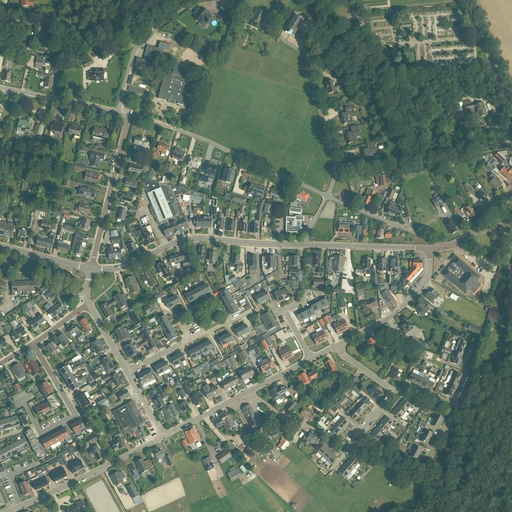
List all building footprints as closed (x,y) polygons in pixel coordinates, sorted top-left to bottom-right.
[(193,18),(196,20),(196,21),(197,22),(198,22),(200,24),(203,21),(206,24),(212,17),(208,14),(209,13),(202,8),(193,18)] [(253,15),(251,20),(262,25),(267,15),(256,9),(253,15)] [(267,19),(274,22),(278,13),(271,9),(267,19)] [(223,24),(231,14),(225,10),(218,19),(223,24)] [(246,11),(243,17),(251,20),(253,15),(246,11)] [(304,20),(295,15),(284,32),(294,38),(298,40),(301,35),(297,33),(304,20)] [(47,31),(42,31),(35,30),(35,37),(41,37),(41,41),(46,42),(47,38),(47,31)] [(145,55),(146,55),(153,57),(161,59),(163,50),(169,52),(171,45),(160,42),(158,48),(147,45),(145,55)] [(42,57),(42,54),(44,55),(45,50),(43,50),(43,48),(37,46),(36,55),(42,57)] [(153,57),(146,55),(145,57),(144,57),(144,59),(145,59),(145,60),(137,58),(135,67),(145,69),(145,67),(150,68),(153,57)] [(37,57),(35,68),(42,70),(44,58),(37,57)] [(85,68),(87,67),(93,64),(90,59),(84,62),(82,63),(85,68)] [(53,60),(51,70),(54,71),(54,72),(58,73),(60,61),(53,60)] [(174,67),(172,77),(164,75),(158,99),(166,101),(166,99),(178,102),(177,104),(185,106),(192,82),(184,80),(186,70),(174,67)] [(91,72),(91,82),(103,81),(103,72),(97,72),(97,69),(92,70),(92,72),(91,72)] [(9,74),(9,72),(5,71),(5,73),(3,81),(9,82),(11,74),(9,74)] [(48,74),(39,73),(38,77),(46,79),(44,87),(51,89),(53,80),(54,75),(51,74),(51,71),(49,71),(48,74)] [(333,82),(326,83),(328,94),(335,92),(335,90),(340,89),(339,85),(334,87),(333,82)] [(463,105),(465,112),(474,109),(475,108),(478,118),(487,115),(484,103),(474,105),(475,106),(473,106),(472,102),(471,102),(463,105)] [(346,114),(340,115),(340,116),(341,115),(343,124),(342,125),(348,124),(348,123),(352,122),(352,121),(350,122),(349,118),(356,116),(354,107),(351,107),(350,104),(344,106),(345,108),(344,108),(345,109),(346,114)] [(18,129),(24,131),(23,134),(30,136),(30,133),(34,133),(34,131),(31,130),(32,124),(31,123),(32,119),(28,118),(27,122),(24,121),(24,122),(20,121),(18,129)] [(50,131),(55,132),(54,134),(55,135),(60,137),(61,136),(62,133),(64,124),(52,121),(50,131)] [(82,127),(70,124),(68,133),(80,136),(82,127)] [(44,126),(36,125),(34,131),(34,133),(34,134),(41,136),(44,126)] [(361,136),(359,126),(349,128),(349,129),(350,128),(351,133),(344,134),(344,135),(346,134),(348,144),(347,144),(353,143),(353,142),(357,141),(355,141),(354,137),(361,136)] [(102,140),(107,141),(109,135),(112,135),(112,132),(109,131),(105,129),(105,130),(95,128),(93,132),(93,134),(92,134),(92,135),(93,135),(92,136),(103,139),(102,140)] [(135,138),(134,144),(143,146),(142,147),(146,148),(147,147),(149,141),(145,140),(145,139),(139,138),(139,139),(135,138)] [(377,152),(375,142),(365,145),(366,145),(367,150),(361,151),(362,151),(364,160),(363,160),(363,161),(369,159),(369,158),(373,157),(372,158),(371,154),(377,152)] [(165,155),(168,147),(159,144),(157,150),(162,151),(161,154),(165,155)] [(185,154),(183,153),(183,151),(176,148),(172,158),(178,160),(178,161),(183,163),(184,160),(183,159),(184,157),(185,156),(184,156),(185,154)] [(105,156),(92,152),(90,157),(93,157),(91,166),(97,168),(98,168),(98,166),(100,159),(103,160),(105,156)] [(511,158),(509,161),(508,160),(506,162),(497,153),(496,154),(495,153),(492,157),(497,162),(497,161),(504,168),(500,172),(501,173),(501,174),(503,176),(503,175),(505,177),(504,177),(506,179),(507,180),(511,175),(511,174),(511,158)] [(194,157),(191,156),(188,166),(195,167),(194,170),(196,171),(197,168),(198,168),(199,165),(200,166),(201,163),(199,163),(200,160),(194,158),(194,157)] [(497,162),(492,157),(490,158),(486,162),(489,166),(494,161),(496,163),(497,162)] [(209,164),(208,164),(204,176),(201,175),(199,181),(207,183),(209,176),(213,177),(214,176),(215,176),(216,172),(215,172),(216,166),(213,165),(213,164),(209,163),(209,164)] [(488,164),(485,167),(491,173),(493,170),(488,164)] [(130,165),(128,173),(140,176),(142,168),(130,165)] [(234,171),(225,169),(222,181),(230,184),(234,171)] [(100,175),(87,172),(84,180),(92,182),(92,181),(98,183),(100,175)] [(492,180),(490,183),(496,189),(494,191),(495,191),(501,184),(497,180),(498,179),(493,174),(489,177),(492,180)] [(375,176),(377,187),(387,186),(385,175),(375,176)] [(125,186),(130,188),(134,189),(137,189),(138,185),(136,184),(136,181),(127,179),(125,186)] [(145,181),(142,190),(146,190),(147,194),(149,198),(153,206),(151,207),(150,209),(153,217),(155,218),(157,223),(159,222),(159,223),(163,221),(165,226),(162,228),(164,232),(166,237),(173,234),(167,220),(170,218),(172,217),(173,217),(168,206),(161,188),(159,185),(159,183),(145,181)] [(186,218),(184,213),(184,212),(183,212),(177,198),(175,199),(174,197),(182,194),(183,196),(189,193),(188,191),(187,192),(186,190),(170,186),(159,183),(159,185),(161,188),(168,206),(173,217),(172,217),(170,218),(167,220),(173,234),(174,235),(178,234),(178,232),(178,234),(181,233),(180,231),(181,231),(182,232),(186,231),(185,229),(187,228),(186,225),(189,223),(186,218)] [(255,196),(259,185),(251,183),(248,194),(255,196)] [(467,194),(468,193),(470,192),(471,192),(466,184),(462,186),(467,194)] [(265,187),(259,185),(255,196),(262,198),(265,187)] [(78,195),(84,196),(94,199),(96,191),(80,187),(78,195)] [(273,188),(270,195),(274,196),(273,199),(278,201),(281,191),(273,188)] [(371,191),(368,189),(365,196),(362,203),(369,206),(372,199),(375,192),(371,191)] [(298,190),(294,196),(301,200),(300,202),(307,206),(311,198),(308,197),(309,195),(298,190)] [(389,190),(385,199),(391,201),(395,192),(389,190)] [(487,197),(481,190),(477,194),(479,196),(477,198),(484,205),(488,201),(486,198),(487,197)] [(123,194),(121,200),(121,203),(125,204),(125,201),(132,203),(133,196),(123,194)] [(439,206),(443,204),(442,204),(446,202),(442,196),(432,201),(436,208),(439,206)] [(389,205),(386,213),(391,215),(395,207),(396,204),(396,203),(391,201),(389,204),(389,205)] [(76,212),(78,212),(85,214),(85,213),(90,214),(92,207),(84,205),(80,204),(79,208),(77,208),(76,212)] [(395,207),(391,215),(396,217),(400,209),(401,207),(396,204),(395,207)] [(463,213),(464,212),(468,216),(469,216),(471,218),(476,214),(468,207),(467,208),(465,206),(461,211),(463,213)] [(124,221),(126,211),(119,209),(118,213),(119,214),(117,219),(121,220),(121,221),(122,221),(124,221)] [(224,215),(218,214),(216,230),(223,231),(224,218),(227,218),(228,210),(224,209),(224,215)] [(286,230),(286,233),(289,233),(289,234),(291,234),(292,233),(297,233),(298,233),(301,230),(301,228),(301,221),(304,221),(304,217),(297,217),(297,218),(289,218),(286,218),(286,224),(286,230)] [(203,218),(203,220),(203,228),(211,228),(211,218),(203,218)] [(81,229),(84,229),(88,230),(90,223),(83,221),(80,220),(79,223),(82,224),(81,229)] [(42,221),(41,228),(51,231),(53,223),(42,221)] [(236,222),(229,221),(228,231),(234,232),(236,222)] [(454,225),(451,221),(445,224),(447,228),(448,228),(451,235),(457,232),(453,225),(454,225)] [(339,226),(338,232),(349,233),(349,232),(349,226),(349,223),(339,223),(339,226)] [(14,225),(7,224),(5,232),(4,236),(11,238),(14,225)] [(142,229),(149,244),(150,244),(151,244),(152,243),(153,242),(149,233),(147,231),(145,225),(141,227),(142,229)] [(141,226),(137,228),(138,231),(140,237),(145,246),(146,246),(148,245),(149,244),(142,229),(141,227),(141,226)] [(20,230),(19,232),(17,241),(24,243),(24,239),(25,239),(27,232),(20,230)] [(373,230),(372,234),(377,235),(377,238),(383,239),(383,237),(383,232),(383,231),(377,230),(373,230)] [(76,234),(73,249),(76,249),(75,254),(77,254),(77,255),(80,256),(80,255),(82,255),(84,248),(81,247),(82,244),(82,242),(84,236),(79,235),(76,234)] [(44,247),(46,239),(38,237),(36,246),(44,247)] [(65,244),(64,245),(63,244),(64,242),(59,241),(58,245),(59,245),(57,251),(65,253),(66,250),(68,250),(69,250),(70,247),(69,245),(65,244)] [(130,245),(128,246),(131,252),(137,250),(134,243),(133,243),(132,241),(129,242),(130,245)] [(196,254),(195,260),(204,261),(204,256),(205,248),(199,248),(198,250),(198,254),(198,255),(196,254)] [(113,250),(114,258),(121,257),(120,249),(113,250)] [(185,253),(178,255),(181,263),(182,263),(184,267),(191,265),(190,260),(187,260),(187,259),(185,253)] [(175,265),(181,263),(178,255),(169,258),(171,264),(174,262),(175,265)] [(231,263),(230,267),(235,268),(234,272),(242,273),(243,265),(240,265),(240,261),(239,261),(240,256),(233,256),(232,263),(231,263)] [(273,257),(273,256),(261,257),(262,268),(261,269),(267,279),(277,274),(275,270),(274,269),(275,269),(275,257),(273,257)] [(289,266),(289,270),(298,270),(298,267),(299,257),(298,257),(298,256),(291,256),(291,257),(291,262),(288,262),(288,266),(289,266)] [(308,265),(313,266),(317,266),(317,269),(317,273),(320,273),(320,257),(316,257),(316,256),(314,256),(314,257),(313,257),(313,259),(308,259),(308,265)] [(333,258),(330,258),(328,276),(332,277),(333,272),(342,273),(343,265),(344,265),(345,257),(334,256),(333,258)] [(453,263),(453,264),(452,263),(447,269),(448,270),(443,275),(466,295),(469,291),(474,295),(482,285),(477,281),(481,277),(458,258),(453,263)] [(375,274),(372,275),(372,270),(370,269),(370,261),(369,261),(369,260),(367,260),(366,261),(363,260),(363,265),(362,268),(356,268),(356,273),(362,273),(365,274),(365,275),(370,275),(370,278),(372,278),(372,288),(378,287),(378,286),(378,284),(377,280),(377,274),(375,274)] [(409,268),(413,268),(404,278),(409,282),(420,271),(420,269),(421,269),(422,268),(422,261),(421,261),(421,260),(418,260),(410,260),(409,268)] [(163,262),(156,266),(159,273),(162,272),(164,275),(163,276),(165,279),(167,278),(169,282),(172,280),(171,279),(174,278),(171,271),(168,272),(163,262)] [(298,271),(298,270),(289,270),(289,276),(289,280),(284,280),(284,281),(286,281),(289,281),(292,281),(298,282),(303,282),(303,271),(298,271)] [(155,284),(148,271),(141,275),(145,281),(147,280),(151,287),(155,284)] [(58,272),(57,278),(69,281),(70,275),(58,272)] [(182,274),(175,278),(178,283),(185,279),(182,274)] [(225,276),(226,282),(226,285),(231,283),(236,280),(234,275),(229,278),(228,275),(225,276)] [(135,280),(134,281),(133,277),(125,280),(127,287),(130,286),(132,293),(139,291),(137,284),(136,284),(135,280)] [(238,284),(241,290),(243,289),(238,279),(233,282),(235,286),(238,284)] [(207,284),(201,287),(205,295),(211,292),(207,284)] [(507,289),(508,287),(505,286),(499,284),(498,290),(497,289),(494,297),(503,299),(503,297),(504,294),(506,294),(507,291),(506,291),(507,289)] [(380,289),(382,294),(382,295),(385,299),(389,303),(394,298),(387,290),(386,291),(384,289),(384,286),(378,286),(378,289),(380,289)] [(201,287),(196,290),(200,297),(205,295),(201,287)] [(279,289),(280,292),(284,300),(285,299),(286,300),(288,298),(290,297),(286,288),(283,290),(282,288),(281,288),(279,289)] [(429,292),(425,297),(431,302),(431,301),(432,303),(436,298),(437,299),(440,296),(435,292),(432,289),(429,292)] [(196,290),(191,293),(195,300),(200,297),(196,290)] [(221,294),(220,294),(223,300),(230,296),(228,290),(221,294)] [(265,291),(260,294),(264,302),(269,299),(265,291)] [(284,300),(280,292),(274,294),(279,303),(280,302),(281,302),(284,301),(283,300),(284,300)] [(191,293),(185,296),(189,303),(195,300),(191,293)] [(130,306),(124,296),(122,297),(120,294),(115,296),(117,299),(108,304),(107,303),(101,306),(107,318),(110,317),(111,320),(115,318),(113,315),(114,315),(109,307),(117,303),(120,309),(125,306),(126,308),(130,306)] [(264,302),(260,294),(255,297),(258,305),(264,302)] [(176,296),(170,299),(174,306),(180,303),(176,296)] [(230,296),(223,300),(226,305),(233,301),(235,300),(234,297),(232,299),(230,296)] [(319,299),(317,300),(317,301),(321,309),(328,305),(324,297),(319,300),(319,299)] [(170,299),(165,302),(169,309),(174,306),(170,299)] [(372,312),(370,308),(371,307),(372,308),(377,305),(374,299),(367,303),(367,302),(359,306),(361,309),(362,309),(365,315),(372,312)] [(52,306),(59,314),(64,309),(63,308),(64,307),(59,300),(54,304),(55,304),(54,305),(52,306)] [(233,301),(226,305),(229,310),(236,306),(238,305),(237,303),(235,304),(233,301)] [(312,303),(309,304),(311,307),(315,314),(314,313),(321,309),(317,301),(312,304),(312,303)] [(418,315),(419,316),(422,318),(424,316),(428,311),(428,310),(429,308),(427,306),(425,308),(420,303),(415,309),(420,313),(418,315)] [(152,304),(147,307),(143,309),(147,315),(155,310),(152,304)] [(51,307),(47,311),(53,318),(59,314),(52,306),(51,307)] [(236,306),(229,310),(231,316),(239,312),(236,306)] [(486,306),(485,311),(489,312),(488,316),(497,319),(500,310),(490,307),(486,306)] [(305,309),(303,310),(304,311),(303,311),(307,318),(315,314),(311,307),(306,310),(305,309)] [(298,312),(296,314),(300,322),(307,318),(303,311),(299,314),(298,312)] [(269,312),(260,316),(264,324),(272,320),(269,315),(270,314),(269,312)] [(138,320),(134,313),(130,316),(133,322),(135,322),(137,325),(141,323),(138,320)] [(36,320),(35,320),(39,326),(45,321),(41,316),(38,318),(37,316),(35,317),(34,318),(36,320)] [(157,320),(156,321),(157,323),(159,322),(161,325),(168,321),(165,316),(158,320),(157,320)] [(407,330),(412,326),(406,317),(401,321),(403,324),(399,327),(403,332),(407,329),(407,330)] [(88,332),(88,331),(90,329),(88,326),(89,325),(85,319),(80,322),(84,328),(81,330),(85,334),(88,332)] [(272,320),(264,324),(268,331),(276,327),(273,322),(274,321),(273,319),(272,320)] [(35,320),(30,324),(34,330),(39,326),(35,320)] [(343,320),(338,322),(343,332),(348,329),(346,325),(343,320)] [(161,325),(159,326),(160,328),(162,327),(164,330),(171,327),(168,321),(161,325)] [(338,322),(333,325),(336,330),(338,334),(343,332),(338,322)] [(482,329),(470,323),(467,329),(479,334),(482,329)] [(15,329),(21,338),(27,334),(21,325),(18,327),(17,328),(15,329)] [(120,328),(115,331),(118,336),(127,331),(127,330),(126,329),(123,330),(123,329),(123,328),(123,327),(123,326),(122,326),(122,325),(121,325),(121,326),(120,326),(120,327),(120,328)] [(246,325),(240,328),(244,335),(249,332),(246,325)] [(77,336),(76,337),(80,342),(84,339),(85,338),(84,337),(81,333),(80,334),(77,331),(78,331),(74,326),(68,331),(72,335),(75,333),(77,336)] [(171,327),(164,330),(167,336),(174,332),(171,327)] [(244,335),(240,328),(235,331),(238,338),(244,335)] [(13,331),(14,334),(11,336),(15,341),(21,338),(15,329),(14,330),(15,330),(13,331)] [(127,331),(118,336),(121,342),(123,341),(128,338),(127,338),(129,337),(130,336),(129,333),(128,332),(127,331)] [(146,331),(141,334),(143,337),(145,340),(146,340),(150,337),(146,332),(146,331)] [(322,331),(317,333),(322,343),(327,340),(322,331)] [(174,332),(167,336),(169,341),(170,341),(176,338),(177,337),(174,332)] [(317,345),(322,343),(317,333),(312,336),(317,345)] [(229,334),(224,336),(227,344),(233,341),(229,334)] [(58,339),(61,343),(64,347),(69,343),(67,340),(63,335),(58,339)] [(224,336),(218,339),(222,347),(227,344),(224,336)] [(426,342),(412,337),(410,343),(423,349),(426,342)] [(367,342),(362,345),(364,349),(370,347),(370,348),(372,350),(377,347),(376,345),(373,338),(370,340),(369,339),(368,340),(368,341),(367,341),(367,342)] [(0,342),(0,345),(2,349),(8,346),(5,340),(0,342)] [(457,345),(465,349),(467,343),(459,340),(457,345)] [(91,352),(101,346),(98,341),(91,344),(93,347),(90,349),(91,352)] [(156,347),(152,341),(148,343),(151,350),(156,347)] [(209,341),(204,344),(208,351),(213,348),(209,341)] [(70,345),(75,352),(78,349),(73,342),(70,345)] [(52,343),(46,347),(51,354),(56,350),(52,343)] [(126,347),(124,348),(127,353),(137,348),(138,347),(137,345),(133,347),(131,344),(126,347)] [(204,344),(199,347),(202,354),(208,351),(204,344)] [(242,351),(240,347),(239,345),(234,348),(236,351),(232,353),(234,356),(237,354),(242,351)] [(457,345),(455,351),(463,354),(465,349),(457,345)] [(104,351),(101,346),(91,352),(92,354),(96,352),(97,355),(104,351)] [(199,347),(193,350),(197,357),(202,354),(199,347)] [(289,347),(284,350),(289,359),(293,356),(289,347)] [(137,348),(127,353),(130,359),(131,358),(137,355),(136,353),(139,351),(137,349),(137,348)] [(193,350),(188,353),(192,360),(197,357),(193,350)] [(249,358),(245,350),(240,353),(244,360),(249,358)] [(284,350),(279,352),(284,362),(289,359),(284,350)] [(463,354),(455,351),(452,357),(461,360),(463,354)] [(184,364),(183,362),(185,361),(182,354),(176,356),(180,363),(181,366),(184,364)] [(218,359),(213,362),(214,364),(223,359),(220,354),(217,356),(218,359)] [(174,366),(180,363),(176,356),(171,359),(174,366)] [(26,365),(27,364),(32,372),(31,373),(33,376),(39,373),(37,370),(38,369),(34,362),(33,362),(30,357),(24,361),(26,365)] [(102,365),(96,368),(97,370),(101,368),(111,362),(110,360),(109,360),(108,357),(105,359),(101,361),(100,361),(102,365)] [(236,364),(232,357),(228,359),(232,366),(236,364)] [(461,360),(452,357),(450,362),(458,366),(461,360)] [(269,358),(264,361),(268,370),(273,368),(269,358)] [(221,368),(226,365),(228,368),(231,366),(227,359),(224,361),(219,364),(221,368)] [(325,363),(329,370),(331,374),(337,371),(335,367),(333,363),(333,364),(331,360),(325,363)] [(81,367),(82,369),(87,366),(84,361),(71,369),(72,370),(73,372),(81,367)] [(263,373),(268,370),(264,361),(259,364),(263,373)] [(102,369),(101,370),(102,372),(104,371),(106,370),(107,372),(113,368),(114,368),(112,365),(113,364),(111,362),(101,368),(102,369)] [(165,362),(160,365),(164,372),(166,371),(169,369),(165,362)] [(204,371),(210,368),(209,366),(207,362),(201,365),(204,371)] [(24,373),(19,364),(13,367),(16,372),(15,372),(18,377),(24,373)] [(60,370),(63,376),(70,372),(72,370),(71,369),(69,365),(60,370)] [(164,372),(160,365),(155,368),(158,375),(164,372)] [(201,365),(198,367),(193,370),(196,375),(204,371),(201,365)] [(245,370),(249,378),(254,375),(250,367),(245,370)] [(393,367),(390,373),(393,375),(391,378),(398,381),(399,379),(400,378),(402,374),(398,371),(399,369),(393,367)] [(145,371),(143,373),(148,383),(155,379),(152,376),(152,375),(149,371),(149,370),(146,372),(145,371)] [(249,378),(245,370),(239,373),(243,381),(249,378)] [(2,375),(5,381),(7,384),(13,380),(11,377),(7,371),(2,375)] [(299,376),(298,377),(300,381),(301,380),(303,384),(304,386),(310,383),(309,381),(308,379),(310,378),(311,380),(318,376),(316,371),(308,375),(309,376),(307,377),(305,373),(299,376)] [(70,372),(63,376),(66,381),(73,377),(71,374),(70,372)] [(454,372),(451,377),(459,381),(462,375),(454,372)] [(148,383),(143,373),(141,374),(142,375),(138,376),(141,382),(143,386),(148,383)] [(412,373),(408,380),(414,383),(418,375),(412,373)] [(112,381),(110,382),(111,384),(120,379),(117,374),(111,377),(113,380),(112,381)] [(230,375),(226,377),(227,378),(228,380),(232,387),(238,384),(234,377),(233,377),(231,378),(230,375)] [(359,379),(353,375),(349,382),(354,386),(359,379)] [(418,375),(414,383),(419,386),(423,378),(418,375)] [(423,378),(419,386),(425,389),(429,381),(430,378),(424,376),(423,378)] [(66,381),(69,386),(76,382),(73,377),(66,381)] [(449,383),(457,386),(459,381),(451,377),(449,383)] [(224,382),(222,383),(225,391),(231,387),(232,387),(228,380),(227,378),(223,380),(224,382)] [(120,379),(111,384),(112,386),(112,387),(115,386),(116,385),(117,388),(123,385),(120,379)] [(429,381),(425,389),(430,391),(434,383),(429,381)] [(39,386),(42,392),(49,387),(47,382),(39,386)] [(79,388),(76,382),(69,386),(72,391),(79,388)] [(288,388),(295,392),(298,387),(292,383),(288,388)] [(449,383),(447,388),(455,392),(457,386),(449,383)] [(18,384),(13,387),(17,393),(22,390),(18,384)] [(214,397),(210,389),(208,385),(202,388),(204,392),(208,400),(214,397)] [(210,389),(214,397),(220,394),(216,386),(210,389)] [(285,386),(277,390),(280,396),(284,398),(287,396),(285,393),(288,392),(285,386)] [(352,389),(350,391),(351,393),(353,391),(357,394),(361,390),(356,386),(353,390),(352,389)] [(378,390),(374,386),(368,393),(376,400),(381,394),(378,391),(378,390)] [(52,392),(49,387),(42,392),(44,397),(45,396),(46,398),(50,396),(49,394),(52,392)] [(455,392),(447,388),(444,394),(452,398),(455,392)] [(276,389),(270,391),(272,395),(272,396),(271,396),(272,398),(273,398),(274,398),(274,399),(275,398),(276,401),(280,399),(281,400),(282,399),(284,398),(280,396),(277,390),(276,389)] [(130,396),(126,390),(118,395),(121,401),(130,396)] [(356,397),(351,393),(350,391),(348,394),(351,397),(354,400),(356,397)] [(46,398),(48,402),(48,401),(50,405),(48,406),(50,410),(52,409),(54,408),(54,409),(58,407),(57,405),(59,403),(57,400),(56,400),(53,394),(52,393),(52,392),(49,394),(50,396),(46,398)] [(87,392),(84,394),(84,393),(76,398),(78,401),(79,404),(90,397),(87,392)] [(159,398),(153,401),(155,404),(156,404),(159,409),(165,405),(163,401),(163,402),(161,400),(166,397),(164,392),(157,395),(159,398)] [(202,403),(198,394),(192,398),(196,406),(202,403)] [(90,397),(79,404),(80,406),(81,406),(83,409),(90,404),(89,401),(91,400),(94,398),(93,395),(90,397)] [(107,400),(105,397),(96,402),(98,406),(107,400)] [(361,401),(367,407),(371,402),(365,397),(362,399),(361,401)] [(180,402),(181,404),(180,405),(184,412),(184,411),(185,412),(187,411),(187,410),(189,409),(187,405),(188,404),(186,401),(185,402),(184,399),(180,402)] [(404,399),(400,404),(407,410),(409,407),(412,410),(414,408),(404,399)] [(48,401),(48,402),(46,402),(40,405),(44,413),(50,410),(48,406),(50,405),(48,401)] [(140,425),(145,423),(133,401),(113,412),(122,430),(128,426),(131,431),(140,425)] [(339,410),(342,406),(337,401),(334,405),(339,410)] [(356,406),(363,411),(367,407),(361,401),(356,406)] [(291,402),(285,408),(290,413),(296,406),(291,402)] [(326,405),(320,402),(317,407),(323,410),(326,405)] [(166,408),(163,410),(164,411),(166,416),(168,420),(169,420),(175,417),(176,416),(177,417),(179,416),(178,415),(179,415),(177,411),(173,404),(167,407),(169,409),(167,410),(166,408)] [(400,404),(396,409),(403,415),(406,412),(408,414),(410,412),(407,410),(400,404)] [(39,416),(44,413),(40,405),(35,408),(39,416)] [(261,427),(259,423),(250,405),(242,409),(253,431),(261,427)] [(352,410),(359,416),(363,411),(356,406),(352,410)] [(300,415),(311,420),(315,413),(304,408),(300,415)] [(346,412),(348,415),(355,420),(359,416),(352,410),(350,408),(346,412)] [(403,415),(396,409),(392,413),(402,422),(404,420),(401,418),(403,415)] [(271,412),(261,417),(264,423),(266,426),(275,422),(274,419),(271,412)] [(228,413),(221,417),(213,421),(217,429),(224,425),(227,430),(230,428),(231,429),(233,428),(233,427),(235,425),(231,416),(230,417),(228,413)] [(338,421),(345,427),(349,422),(339,414),(337,416),(340,418),(338,421)] [(436,414),(433,420),(441,424),(444,419),(444,418),(436,414)] [(17,415),(11,417),(14,427),(20,425),(19,422),(18,418),(17,415)] [(18,418),(19,422),(21,422),(24,427),(29,425),(27,422),(28,421),(25,415),(19,418),(18,418)] [(8,429),(14,427),(11,417),(5,419),(8,429)] [(386,417),(382,421),(389,427),(392,425),(395,427),(396,425),(386,417)] [(0,422),(3,430),(8,429),(5,419),(0,420),(0,422)] [(441,424),(433,420),(430,425),(438,429),(441,424)] [(76,423),(80,431),(81,433),(86,430),(81,421),(76,423)] [(345,427),(338,421),(335,423),(333,421),(331,423),(334,425),(341,432),(345,427)] [(389,427),(382,421),(378,426),(390,436),(392,434),(387,430),(389,427)] [(80,431),(76,423),(71,426),(75,434),(80,431)] [(425,430),(424,429),(425,426),(419,423),(418,426),(421,428),(418,433),(430,439),(433,434),(425,430)] [(140,425),(131,431),(133,434),(135,432),(139,439),(141,438),(147,435),(143,428),(142,427),(140,425)] [(341,432),(334,425),(331,428),(328,425),(327,427),(337,436),(341,432)] [(378,426),(375,431),(382,437),(384,434),(389,438),(390,436),(378,426)] [(194,428),(185,432),(190,444),(199,440),(194,428)] [(28,434),(26,435),(36,455),(39,454),(40,457),(45,454),(43,451),(45,449),(41,442),(39,443),(32,429),(27,432),(28,434)] [(65,429),(60,431),(65,439),(70,437),(65,429)] [(270,434),(272,440),(279,436),(277,431),(273,432),(272,429),(268,431),(270,434)] [(113,439),(115,441),(115,442),(111,444),(114,449),(118,447),(119,449),(120,448),(120,449),(122,448),(122,447),(124,446),(121,438),(119,436),(121,435),(120,432),(118,433),(117,430),(114,432),(115,434),(113,435),(115,438),(113,439)] [(60,431),(56,434),(60,442),(65,439),(60,431)] [(382,437),(375,431),(371,435),(381,444),(382,442),(380,439),(382,437)] [(417,439),(420,441),(427,445),(428,445),(427,445),(430,439),(418,433),(416,437),(418,438),(417,439)] [(56,434),(51,436),(55,444),(60,442),(56,434)] [(305,436),(302,443),(306,445),(308,442),(316,446),(319,441),(319,440),(320,438),(315,436),(310,434),(308,438),(305,436)] [(98,440),(95,435),(88,439),(90,444),(98,440)] [(245,438),(256,450),(259,447),(248,435),(245,438)] [(51,436),(46,439),(50,447),(55,444),(51,436)] [(255,440),(261,448),(265,444),(259,436),(255,440)] [(21,441),(19,442),(24,451),(29,448),(29,447),(24,438),(23,439),(21,439),(21,440),(21,441)] [(46,439),(41,441),(41,442),(45,449),(50,447),(46,439)] [(282,442),(279,446),(284,450),(289,444),(285,440),(283,439),(281,441),(282,442)] [(24,451),(19,442),(18,441),(17,441),(15,442),(15,443),(15,444),(13,445),(18,454),(24,451)] [(237,457),(240,454),(228,442),(226,445),(237,457)] [(18,454),(13,445),(13,444),(12,444),(10,445),(9,446),(10,447),(8,448),(13,457),(18,454)] [(319,459),(322,457),(328,449),(323,445),(317,452),(318,453),(315,455),(319,459)] [(409,445),(407,448),(409,449),(420,455),(422,450),(423,450),(415,445),(414,447),(411,446),(409,445)] [(71,448),(68,450),(69,453),(71,455),(73,454),(78,451),(76,446),(71,448)] [(103,458),(99,451),(97,446),(91,449),(89,451),(92,456),(94,455),(98,461),(103,458)] [(13,457),(8,448),(7,447),(6,447),(4,448),(4,449),(4,450),(2,451),(7,460),(13,457)] [(160,449),(154,452),(157,457),(158,460),(161,458),(165,456),(164,454),(163,454),(160,449)] [(327,461),(333,454),(328,449),(322,457),(327,461)] [(417,460),(420,455),(409,449),(407,453),(410,454),(409,456),(417,460)] [(64,455),(69,453),(68,450),(67,450),(60,454),(60,456),(61,457),(63,460),(65,466),(68,465),(64,455)] [(226,450),(216,458),(221,464),(231,457),(226,450)] [(333,454),(327,461),(331,465),(338,458),(333,454)] [(174,465),(169,455),(165,457),(170,466),(174,465)] [(347,462),(354,468),(358,463),(351,457),(347,462)] [(73,460),(74,463),(79,471),(81,470),(84,468),(80,460),(77,462),(76,459),(73,460)] [(153,467),(149,460),(148,461),(145,463),(142,459),(136,462),(138,468),(137,468),(139,471),(140,471),(142,474),(148,471),(148,470),(153,467)] [(211,461),(203,464),(206,472),(214,468),(211,461)] [(343,467),(350,473),(353,475),(357,470),(354,468),(347,462),(343,467)] [(0,482),(1,484),(8,480),(1,463),(0,463),(0,482)] [(79,471),(74,463),(69,466),(73,474),(76,472),(76,473),(79,471)] [(346,478),(350,473),(343,467),(339,471),(346,478)] [(57,470),(61,480),(61,479),(62,480),(63,479),(67,477),(63,468),(57,470)] [(242,477),(239,470),(238,468),(227,474),(231,482),(242,477)] [(61,480),(57,470),(50,473),(55,483),(58,481),(60,480),(61,480)] [(123,482),(122,479),(125,477),(122,472),(119,474),(118,472),(111,476),(116,486),(123,482)] [(38,479),(42,488),(43,488),(45,487),(49,485),(45,476),(38,479)] [(42,488),(38,479),(32,481),(36,491),(40,489),(42,489),(42,488)] [(25,482),(19,484),(21,490),(28,487),(27,486),(30,485),(28,482),(26,483),(25,482)] [(28,487),(21,490),(24,496),(30,493),(29,490),(31,489),(30,485),(27,486),(28,487)] [(137,495),(132,485),(127,488),(132,498),(137,495)] [(77,506),(67,510),(67,511),(83,511),(82,508),(85,507),(82,500),(76,503),(77,506)]
